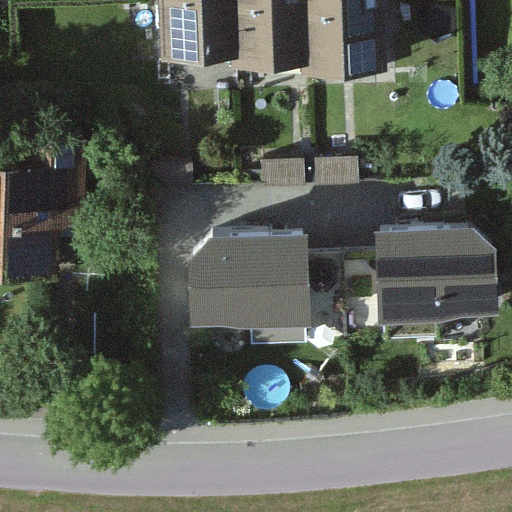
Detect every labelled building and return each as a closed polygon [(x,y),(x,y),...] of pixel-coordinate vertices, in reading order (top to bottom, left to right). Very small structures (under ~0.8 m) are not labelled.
[(164,0),(165,42),(242,41),(241,0),(164,0)] [(242,51),(313,50),(311,0),(241,0),(242,41),(242,51)] [(386,0),(311,0),(313,50),(313,60),(388,59),(386,0)] [(0,264),(51,265),(52,224),(96,224),(97,133),(18,132),(18,154),(0,153),(0,264)] [(360,146),(316,148),(316,180),(361,179),(360,146)] [(306,147),(261,148),(262,180),(307,179),(306,147)] [(194,153),(150,154),(150,186),(195,185),(194,153)] [(480,205),(381,206),(382,296),(501,294),(500,227),(480,205)] [(310,301),(309,211),(210,213),(190,236),(191,303),(310,301)]
